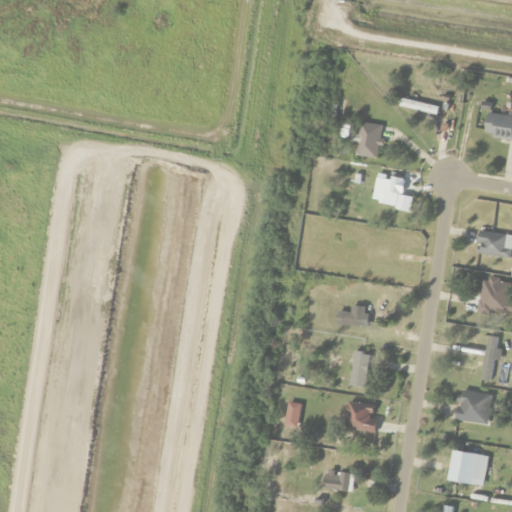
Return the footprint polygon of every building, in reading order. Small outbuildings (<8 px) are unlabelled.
[(399,106),(435,116),(437,109),(401,99),(399,106)] [(511,115),(485,115),(485,138),(511,138),(511,115)] [(380,126),(358,124),(354,157),(376,160),(380,126)] [(393,205),(397,182),(375,179),(372,202),(393,205)] [(505,249),(506,235),(478,232),(475,254),(509,259),(510,249),(505,249)] [(511,303),(504,303),(504,305),(468,305),(468,315),(511,315),(511,303)] [(350,313),(335,313),(334,326),(364,327),(364,307),(350,307),(350,313)] [(495,338),(485,337),(481,380),(491,381),(495,338)] [(349,387),(365,388),(368,354),(353,352),(349,387)] [(490,395),(459,391),(454,421),(486,426),(490,395)] [(372,405),(346,403),(345,431),(374,433),(375,418),(371,418),(372,405)] [(446,481),(471,485),(472,480),(482,482),(486,457),(451,451),(446,481)] [(352,491),(352,473),(323,473),(323,491),(352,491)]
